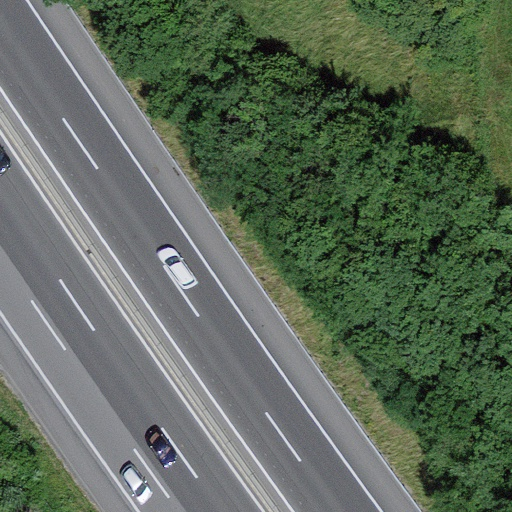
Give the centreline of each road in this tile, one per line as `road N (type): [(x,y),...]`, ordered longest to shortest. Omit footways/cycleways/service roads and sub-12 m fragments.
road 1 (motorway): [(337,511),(0,23)]
road 2 (motorway): [(0,223),(199,511)]
